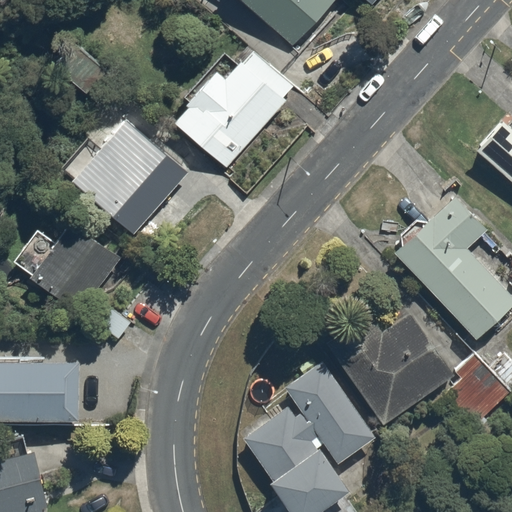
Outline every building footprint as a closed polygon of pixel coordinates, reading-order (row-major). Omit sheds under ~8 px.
[(240,0),(286,41),(323,0),(240,0)] [(206,62),(163,114),(223,164),(290,83),(243,44),(219,73),(206,62)] [(191,171),(130,110),(67,174),(128,234),(191,171)] [(511,123),(509,127),(495,116),(470,147),(511,180),(511,123)] [(486,228),(451,191),(391,247),(476,339),(511,306),(511,286),(471,242),(486,228)] [(47,234),(30,222),(7,256),(80,306),(119,249),(63,211),(47,234)] [(368,316),(326,345),(379,422),(453,372),(409,307),(377,329),(368,316)] [(74,359),(0,354),(0,417),(71,421),(74,359)] [(321,355),(278,381),(288,398),(326,460),(368,434),(321,355)] [(511,382),(478,355),(443,396),(476,423),(511,382)] [(235,431),(262,474),(284,511),(335,511),(352,502),(326,460),(288,398),(235,431)] [(0,511),(42,511),(25,445),(0,451),(0,511)]
